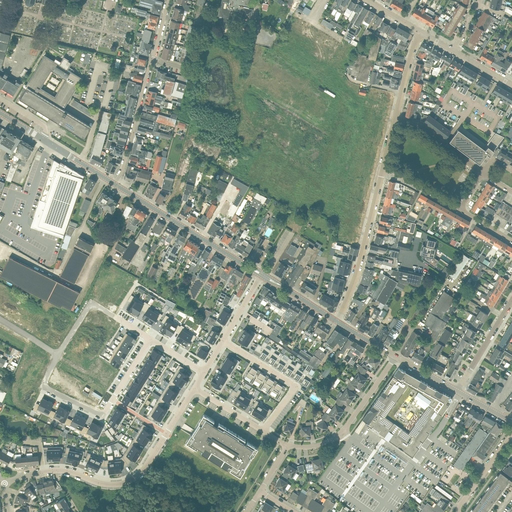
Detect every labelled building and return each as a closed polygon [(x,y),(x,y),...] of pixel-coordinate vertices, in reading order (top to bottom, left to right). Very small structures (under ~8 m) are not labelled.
[(139,0),(139,4),(151,7),(150,11),(155,12),(159,13),(160,13),(162,5),(163,1),(158,0),(139,0)] [(186,0),(176,0),(176,2),(183,4),(182,7),(189,8),(189,6),(186,5),(186,0)] [(221,0),(218,16),(228,18),(230,10),(243,12),(243,16),(250,17),(251,10),(248,10),(250,2),(252,3),(252,0),(221,0)] [(335,0),(335,1),(337,2),(334,8),(337,10),(342,0),(335,0)] [(342,0),(338,7),(343,10),(349,0),(342,0)] [(399,0),(392,0),(390,5),(395,8),(399,0)] [(403,0),(399,0),(395,8),(400,11),(404,4),(401,3),(403,0)] [(351,1),(349,5),(345,11),(350,14),(356,4),(356,3),(354,1),(353,2),(351,1)] [(452,12),(450,17),(458,22),(466,8),(458,2),(455,7),(453,6),(450,11),(452,12)] [(363,7),(358,4),(354,11),(356,12),(350,21),(353,23),(363,7)] [(418,9),(416,8),(412,15),(417,18),(421,11),(424,6),(421,4),(418,9)] [(421,11),(417,18),(422,20),(428,9),(424,6),(421,11)] [(147,10),(133,7),(131,11),(145,15),(146,14),(147,14),(146,19),(147,19),(149,20),(157,22),(158,21),(158,20),(157,19),(158,16),(150,14),(150,13),(146,12),(147,10)] [(189,8),(182,7),(181,9),(174,7),(173,13),(183,15),(184,11),(188,12),(189,8)] [(308,16),(311,11),(305,7),(302,12),(308,16)] [(355,24),(354,26),(357,29),(361,22),(365,16),(366,14),(368,10),(363,7),(361,11),(360,13),(357,19),(354,24),(355,24)] [(431,10),(428,9),(422,20),(427,24),(432,17),(429,15),(431,10)] [(440,9),(438,12),(434,19),(432,17),(427,24),(432,27),(442,10),(440,9)] [(375,14),(370,11),(366,18),(364,22),(368,25),(375,14)] [(497,19),(484,11),(481,16),(491,22),(493,19),(496,21),(497,19)] [(183,15),(173,13),(171,18),(178,20),(177,22),(180,23),(184,24),(185,21),(181,20),(183,15)] [(382,18),(377,15),(374,22),(375,23),(372,28),(375,30),(382,18)] [(491,22),(481,16),(478,21),(491,29),(492,27),(489,25),(491,22)] [(444,26),(441,31),(450,36),(458,22),(450,17),(447,21),(445,20),(442,25),(444,26)] [(322,21),(320,23),(327,27),(328,25),(329,23),(323,19),(322,21)] [(156,25),(157,22),(149,20),(148,25),(146,25),(143,33),(137,31),(135,36),(142,38),(142,39),(148,41),(151,30),(147,29),(148,27),(155,29),(155,28),(156,28),(156,26),(156,25)] [(348,32),(353,23),(350,21),(346,28),(348,29),(343,36),(345,38),(348,32)] [(491,29),(478,21),(475,25),(485,31),(487,28),(490,30),(491,29)] [(388,25),(383,22),(378,29),(381,31),(378,36),(381,38),(388,25)] [(485,31),(475,25),(473,27),(475,28),(473,31),(482,35),(484,31),(485,32),(485,31)] [(385,40),(381,38),(380,43),(387,45),(390,39),(396,29),(390,26),(386,33),(388,35),(385,40)] [(402,30),(398,27),(396,29),(390,39),(393,41),(396,36),(398,37),(402,30)] [(369,30),(369,31),(367,34),(368,34),(367,35),(368,36),(369,35),(373,37),(368,57),(366,57),(366,55),(356,53),(353,65),(350,64),(348,72),(351,73),(350,74),(357,76),(356,80),(367,82),(373,60),(376,61),(376,60),(375,60),(378,51),(380,43),(381,38),(378,36),(374,34),(375,34),(369,30)] [(409,34),(402,30),(398,37),(401,39),(397,47),(404,50),(408,43),(405,41),(409,34)] [(482,35),(473,31),(472,33),(470,32),(469,34),(479,40),(482,35)] [(10,35),(0,32),(0,86),(14,95),(21,84),(16,81),(15,83),(8,79),(10,76),(5,73),(5,71),(1,70),(10,35)] [(351,41),(354,35),(348,32),(345,38),(351,41)] [(479,40),(469,34),(468,37),(470,37),(468,40),(476,45),(479,40)] [(148,41),(142,39),(140,46),(150,49),(151,45),(147,44),(148,43),(148,41)] [(398,44),(393,41),(390,39),(387,45),(386,47),(385,51),(383,58),(384,59),(385,53),(390,56),(398,44)] [(476,45),(468,40),(466,43),(465,42),(464,44),(473,50),(476,45)] [(175,44),(165,41),(164,47),(176,50),(177,45),(175,44)] [(428,44),(423,42),(419,49),(421,50),(418,56),(420,57),(428,44)] [(432,47),(428,44),(420,57),(423,58),(426,53),(428,54),(432,47)] [(150,49),(140,46),(138,54),(141,55),(141,53),(148,55),(150,49)] [(491,49),(486,46),(479,57),(485,60),(488,54),(491,49)] [(176,50),(164,47),(162,52),(171,54),(174,55),(176,50)] [(438,50),(433,48),(429,56),(431,57),(428,62),(430,63),(438,50)] [(442,53),(438,50),(430,63),(432,64),(435,59),(438,61),(442,53)] [(504,52),(499,50),(491,64),(495,67),(504,52)] [(488,54),(485,60),(490,63),(496,52),(494,51),(491,55),(488,54)] [(495,67),(500,69),(504,63),(501,61),(506,53),(504,51),(504,52),(495,67)] [(88,64),(91,55),(85,53),(82,63),(88,64)] [(135,54),(131,53),(130,56),(134,57),(133,62),(137,63),(145,65),(145,64),(146,64),(147,62),(146,61),(146,60),(147,58),(138,56),(139,55),(135,54)] [(440,69),(448,56),(443,53),(439,60),(441,62),(438,67),(440,69)] [(393,55),(391,61),(389,61),(404,64),(403,64),(404,57),(393,55)] [(81,78),(67,70),(72,62),(64,57),(59,64),(45,56),(19,97),(20,98),(20,99),(29,105),(30,104),(38,109),(37,110),(50,118),(50,117),(56,120),(62,110),(61,109),(62,107),(63,108),(71,95),(70,95),(71,93),(72,94),(81,78)] [(452,59),(448,56),(440,69),(439,72),(441,73),(442,70),(446,64),(448,66),(452,59)] [(511,61),(506,58),(504,63),(500,69),(504,72),(508,66),(509,66),(511,61)] [(457,62),(453,59),(450,64),(449,66),(451,67),(448,73),(442,83),(444,85),(448,77),(449,77),(450,74),(457,62)] [(404,64),(389,61),(389,63),(390,63),(390,64),(394,65),(394,68),(402,70),(404,64)] [(462,64),(457,62),(450,74),(449,77),(448,77),(452,79),(454,76),(453,76),(456,70),(458,72),(462,64)] [(416,63),(414,70),(421,72),(423,64),(416,63)] [(134,67),(132,66),(126,65),(125,70),(133,72),(134,69),(144,72),(146,66),(138,64),(138,65),(135,64),(134,67)] [(468,68),(463,65),(458,72),(463,75),(468,68)] [(401,71),(386,67),(385,70),(386,71),(389,72),(389,74),(392,75),(400,77),(400,76),(401,76),(401,74),(401,73),(401,71)] [(472,71),(468,68),(463,75),(468,78),(472,71)] [(156,76),(167,79),(174,81),(174,78),(165,75),(166,72),(158,70),(156,76)] [(421,72),(414,70),(413,78),(419,79),(421,72)] [(472,71),(468,78),(473,81),(477,73),(472,71)] [(133,72),(131,72),(130,75),(130,76),(131,77),(131,75),(133,76),(132,80),(141,82),(141,81),(142,80),(142,79),(142,78),(143,76),(137,74),(137,73),(133,72)] [(390,80),(390,82),(399,84),(400,79),(384,75),(384,78),(390,80)] [(485,78),(480,75),(476,83),(481,86),(485,78)] [(490,81),(485,78),(481,86),(486,88),(490,81)] [(182,98),(186,84),(174,81),(167,79),(164,89),(162,89),(161,93),(182,98)] [(136,83),(128,80),(128,81),(128,82),(127,85),(125,92),(138,96),(141,85),(135,84),(136,83)] [(422,83),(414,81),(412,89),(420,91),(422,83)] [(502,88),(497,85),(492,92),(497,95),(502,88)] [(506,90),(502,88),(497,95),(502,98),(506,90)] [(157,93),(148,90),(146,96),(161,100),(162,97),(156,95),(157,93)] [(423,92),(421,92),(420,92),(412,90),(411,94),(410,95),(410,97),(410,98),(421,101),(423,92)] [(511,93),(506,90),(502,98),(507,101),(511,93)] [(138,96),(125,92),(125,95),(126,95),(125,99),(128,100),(127,105),(135,107),(138,96)] [(168,102),(161,100),(146,96),(145,102),(153,105),(154,102),(165,105),(165,107),(167,107),(168,102)] [(409,102),(407,109),(421,112),(421,110),(415,108),(413,107),(414,103),(409,102)] [(160,108),(144,104),(143,110),(151,112),(152,110),(159,111),(160,108)] [(135,107),(127,105),(125,110),(123,110),(122,113),(119,113),(119,115),(118,117),(126,119),(127,115),(132,117),(135,107)] [(421,112),(407,109),(405,116),(411,117),(412,114),(414,114),(414,113),(420,115),(421,112)] [(62,110),(56,120),(60,123),(60,124),(84,139),(91,128),(62,110)] [(112,113),(103,111),(97,134),(92,152),(94,153),(90,161),(95,163),(98,156),(99,157),(101,152),(101,150),(109,124),(111,117),(112,113)] [(142,111),(141,116),(156,120),(155,121),(160,122),(174,126),(176,119),(170,117),(157,114),(157,115),(142,111)] [(474,114),(472,118),(481,123),(483,118),(474,114)] [(433,118),(428,115),(423,122),(428,125),(433,118)] [(141,117),(139,123),(144,124),(147,125),(148,122),(154,124),(155,122),(156,122),(156,121),(145,118),(141,117)] [(131,121),(118,118),(117,122),(122,123),(122,125),(129,127),(131,121)] [(437,122),(433,118),(428,125),(432,129),(437,122)] [(184,130),(186,124),(179,121),(177,127),(184,130)] [(437,122),(432,129),(436,132),(441,125),(437,122)] [(129,128),(116,125),(116,127),(121,129),(120,132),(127,134),(129,128)] [(441,125),(436,132),(441,135),(446,128),(441,125)] [(138,126),(137,132),(141,133),(145,134),(146,131),(151,133),(152,130),(143,127),(138,126)] [(446,128),(441,135),(445,138),(450,132),(446,128)] [(13,134),(4,129),(0,135),(0,145),(4,148),(9,151),(8,153),(6,152),(4,156),(8,159),(20,139),(13,134)] [(127,135),(115,131),(114,133),(114,134),(117,135),(116,138),(126,141),(127,135)] [(487,153),(457,131),(449,141),(479,164),(484,157),(487,159),(504,137),(495,133),(486,146),(487,147),(485,150),(488,152),(487,153)] [(147,139),(136,135),(134,141),(143,144),(142,143),(142,140),(147,141),(147,139)] [(113,138),(112,140),(112,141),(117,142),(116,145),(124,147),(125,142),(113,138)] [(34,147),(20,139),(13,160),(19,162),(25,165),(34,147)] [(143,144),(134,141),(132,147),(144,150),(145,148),(142,147),(143,144)] [(123,148),(111,145),(110,149),(112,149),(111,152),(113,152),(121,155),(121,154),(122,154),(122,152),(122,151),(123,148)] [(498,148),(493,154),(503,160),(507,153),(504,152),(506,148),(503,146),(501,150),(498,148)] [(151,152),(144,150),(132,147),(130,154),(151,160),(153,154),(151,152)] [(98,156),(95,163),(100,166),(105,158),(104,157),(105,154),(106,152),(101,150),(101,152),(99,157),(98,156)] [(511,151),(511,153),(508,151),(503,160),(509,164),(511,158),(511,151)] [(113,157),(109,155),(107,160),(109,161),(105,170),(110,172),(114,163),(110,162),(113,157)] [(145,159),(131,155),(130,158),(129,158),(129,160),(129,161),(137,163),(137,164),(140,165),(141,161),(144,162),(145,159)] [(157,155),(152,172),(157,173),(162,156),(157,155)] [(121,159),(117,158),(115,164),(114,163),(110,172),(113,173),(114,173),(117,165),(119,166),(121,159)] [(34,218),(32,223),(60,233),(59,236),(62,237),(63,238),(63,237),(84,175),(86,176),(76,171),(73,169),(72,169),(71,168),(70,167),(68,166),(67,165),(67,166),(65,164),(64,163),(64,164),(63,163),(63,162),(63,163),(61,162),(61,161),(59,165),(53,163),(40,200),(38,204),(39,204),(37,209),(36,212),(34,218)] [(132,166),(127,165),(123,179),(134,182),(137,171),(131,169),(132,166)] [(135,180),(148,183),(151,172),(148,171),(142,169),(141,172),(138,171),(135,180)] [(191,195),(197,172),(190,170),(184,193),(189,195),(191,195)] [(166,172),(164,179),(161,189),(170,192),(171,187),(173,181),(175,175),(166,172)] [(96,182),(89,178),(87,182),(85,183),(84,185),(85,186),(84,187),(88,189),(85,193),(88,195),(96,182)] [(233,178),(230,183),(240,189),(232,203),(237,206),(248,186),(233,178)] [(224,182),(219,180),(215,188),(219,190),(220,191),(224,182)] [(152,181),(144,194),(152,199),(158,188),(155,187),(157,184),(152,181)] [(395,182),(389,181),(387,189),(399,191),(400,189),(396,188),(395,189),(393,189),(395,182)] [(496,187),(487,182),(484,188),(490,191),(494,193),(495,191),(494,190),(496,187)] [(481,193),(490,198),(492,195),(489,193),(490,191),(484,188),(481,193)] [(399,191),(387,189),(385,197),(391,198),(393,191),(395,192),(394,193),(398,194),(399,191)] [(213,199),(219,202),(224,193),(220,191),(219,190),(213,199)] [(107,194),(103,192),(96,203),(99,205),(96,211),(98,212),(100,213),(101,214),(102,211),(102,208),(101,208),(102,206),(108,196),(106,195),(107,194)] [(160,193),(158,196),(155,200),(158,202),(158,203),(159,203),(160,203),(161,204),(165,197),(166,197),(168,195),(164,193),(163,195),(160,193)] [(490,198),(481,193),(478,198),(484,202),(487,204),(488,201),(490,199),(490,198)] [(420,194),(418,199),(416,201),(423,205),(427,198),(420,194)] [(188,212),(191,206),(193,207),(194,205),(193,204),(193,203),(195,199),(195,197),(191,195),(189,195),(187,200),(186,203),(183,209),(182,208),(178,215),(186,220),(190,213),(188,212)] [(109,196),(108,196),(102,206),(108,209),(105,214),(111,218),(114,213),(112,212),(115,208),(114,208),(117,202),(113,199),(113,198),(109,196)] [(391,198),(385,197),(384,204),(395,207),(396,205),(392,204),(391,205),(389,204),(391,198)] [(434,202),(427,198),(423,205),(425,203),(432,207),(434,202)] [(484,202),(478,198),(474,204),(484,210),(484,209),(480,207),(484,202)] [(81,209),(86,211),(91,201),(85,199),(81,209)] [(249,224),(257,210),(259,211),(263,202),(259,200),(258,201),(253,199),(242,220),(249,224)] [(214,204),(212,203),(210,205),(208,204),(203,214),(206,215),(210,217),(218,204),(215,202),(214,204)] [(442,206),(434,202),(432,207),(439,211),(442,206)] [(395,207),(384,204),(382,213),(387,214),(393,215),(394,212),(388,211),(389,207),(391,208),(391,209),(394,210),(395,207)] [(484,210),(474,204),(471,209),(477,213),(479,210),(480,211),(480,213),(482,214),(481,215),(484,217),(486,214),(483,212),(484,210)] [(127,216),(132,208),(127,205),(121,217),(123,218),(122,219),(123,221),(124,222),(127,216)] [(147,213),(137,207),(133,205),(132,208),(127,216),(130,218),(126,226),(134,231),(138,226),(136,225),(140,219),(142,220),(147,213)] [(442,206),(439,211),(446,215),(449,210),(442,206)] [(487,206),(485,210),(493,215),(495,211),(487,206)] [(192,211),(190,213),(186,220),(193,224),(197,217),(199,213),(194,210),(193,211),(192,211)] [(449,210),(446,215),(453,219),(456,214),(449,210)] [(232,219),(238,224),(242,219),(236,214),(232,219)] [(456,214),(453,219),(454,219),(458,222),(457,223),(459,225),(460,223),(463,218),(456,214)] [(156,218),(150,215),(134,241),(130,239),(128,242),(130,243),(122,257),(130,262),(146,235),(146,234),(156,218)] [(194,224),(199,227),(205,216),(202,215),(201,218),(199,217),(194,224)] [(210,217),(206,215),(205,216),(199,227),(203,229),(210,217)] [(383,224),(388,226),(390,226),(391,222),(387,221),(388,218),(381,216),(379,222),(383,223),(383,224)] [(470,222),(463,218),(460,223),(465,225),(462,230),(464,232),(470,222)] [(215,219),(207,232),(215,236),(220,238),(227,227),(224,226),(223,228),(220,227),(222,223),(215,219)] [(454,219),(453,219),(452,221),(450,224),(446,231),(448,232),(452,225),(451,224),(454,219)] [(60,269),(74,226),(78,228),(79,224),(69,221),(54,267),(60,269)] [(165,225),(158,221),(153,229),(152,230),(160,234),(165,225)] [(230,225),(228,228),(235,232),(239,225),(234,223),(232,227),(230,225)] [(385,227),(378,225),(377,232),(388,234),(388,231),(384,230),(385,227)] [(481,228),(476,225),(472,231),(477,235),(481,228)] [(161,237),(165,239),(168,235),(171,228),(167,226),(161,237)] [(177,231),(171,228),(168,235),(173,238),(177,231)] [(486,232),(481,228),(477,235),(479,236),(478,238),(481,240),(483,238),(486,232)] [(241,237),(234,249),(242,253),(248,242),(244,240),(244,239),(244,238),(248,232),(245,230),(243,233),(240,237),(241,237)] [(233,248),(243,233),(239,231),(234,240),(233,239),(229,245),(233,248)] [(399,238),(397,247),(408,250),(412,234),(401,231),(399,238)] [(492,235),(486,232),(483,238),(488,241),(492,235)] [(163,257),(161,261),(165,263),(166,260),(167,261),(173,263),(180,249),(182,244),(186,237),(183,235),(179,233),(174,240),(176,241),(170,251),(169,254),(165,252),(163,257)] [(232,238),(225,233),(221,240),(227,244),(232,238)] [(383,239),(387,240),(391,241),(392,237),(388,236),(388,237),(380,235),(380,236),(376,235),(374,242),(381,244),(383,239)] [(497,238),(492,235),(488,241),(486,244),(491,247),(493,244),(497,238)] [(79,237),(74,247),(60,275),(75,283),(94,245),(79,237)] [(305,243),(295,237),(286,252),(296,258),(305,243)] [(437,240),(426,237),(425,244),(422,244),(421,250),(422,250),(421,255),(423,255),(422,259),(434,267),(439,260),(434,257),(437,247),(435,247),(437,240)] [(502,241),(497,238),(493,244),(498,247),(502,241)] [(188,239),(177,261),(182,263),(185,257),(194,242),(188,239)] [(258,240),(248,257),(255,262),(262,250),(259,248),(262,243),(258,240)] [(307,240),(305,243),(296,258),(299,260),(285,282),(292,286),(293,286),(294,286),(295,284),(294,283),(298,277),(305,281),(305,280),(307,276),(310,270),(316,256),(321,246),(315,244),(314,244),(307,240)] [(337,242),(333,241),(331,247),(342,251),(343,247),(343,246),(336,244),(337,242)] [(508,244),(502,241),(498,247),(497,250),(502,253),(504,251),(508,244)] [(194,242),(185,257),(188,258),(187,262),(189,263),(190,261),(198,247),(199,245),(194,242)] [(127,248),(118,243),(114,248),(123,254),(127,248)] [(253,245),(248,243),(242,253),(246,256),(253,245)] [(203,250),(198,247),(190,261),(191,262),(193,259),(194,260),(196,256),(199,257),(203,250)] [(210,252),(205,249),(202,253),(197,263),(194,266),(191,271),(191,272),(192,271),(194,273),(204,258),(206,259),(210,252)] [(356,254),(342,251),(341,254),(348,255),(347,258),(355,260),(356,254)] [(456,279),(469,257),(462,253),(449,275),(456,279)] [(219,258),(214,255),(209,262),(211,263),(208,269),(203,266),(186,294),(194,299),(211,271),(219,258)] [(392,266),(392,263),(375,259),(375,257),(368,255),(367,255),(367,256),(366,257),(367,258),(366,260),(392,266)] [(343,258),(337,256),(336,260),(340,261),(339,266),(349,268),(350,263),(342,261),(343,258)] [(0,275),(0,276),(18,286),(61,307),(62,305),(71,309),(80,292),(9,257),(0,275)] [(219,258),(211,271),(213,273),(217,267),(219,268),(223,261),(219,258)] [(392,266),(366,260),(366,262),(365,262),(365,263),(365,264),(365,265),(373,267),(373,265),(391,269),(392,266)] [(285,263),(284,264),(281,262),(274,273),(278,275),(278,276),(280,277),(280,276),(281,277),(285,270),(288,271),(291,266),(285,263)] [(475,267),(481,271),(484,265),(479,262),(475,267)] [(234,268),(229,265),(229,266),(226,265),(224,269),(226,270),(222,277),(224,279),(226,276),(228,272),(230,274),(234,268)] [(158,269),(152,266),(148,274),(153,277),(158,269)] [(337,271),(333,270),(332,273),(339,275),(339,272),(347,274),(349,268),(339,266),(337,271)] [(373,269),(365,267),(363,271),(363,273),(363,274),(362,274),(370,277),(373,269)] [(239,271),(235,268),(231,274),(233,275),(231,279),(230,279),(227,283),(230,285),(239,271)] [(397,271),(393,270),(389,277),(397,282),(406,284),(419,286),(422,274),(398,268),(397,271)] [(481,271),(475,268),(472,273),(474,274),(478,276),(481,271)] [(243,273),(239,271),(230,285),(231,285),(229,287),(232,289),(236,282),(235,282),(237,278),(239,280),(243,273)] [(339,275),(332,273),(332,276),(334,277),(333,282),(338,284),(339,284),(343,285),(344,279),(338,278),(339,275)] [(389,277),(380,273),(379,276),(377,280),(379,280),(374,288),(374,287),(373,288),(371,291),(369,295),(370,295),(370,296),(380,302),(378,306),(377,306),(376,308),(375,308),(380,311),(382,309),(384,304),(394,288),(397,282),(389,277)] [(246,284),(250,277),(245,274),(241,281),(243,283),(239,289),(236,295),(233,293),(227,304),(234,308),(235,306),(243,290),(246,284)] [(370,277),(362,274),(362,275),(362,276),(362,277),(360,282),(368,285),(370,277)] [(508,280),(499,274),(496,280),(505,285),(508,280)] [(305,280),(305,281),(300,289),(306,293),(311,283),(305,280)] [(505,285),(496,280),(495,280),(497,280),(493,286),(502,291),(505,285)] [(332,287),(329,287),(328,290),(329,290),(332,291),(334,292),(335,289),(342,290),(343,285),(339,284),(338,284),(333,282),(332,287)] [(397,282),(394,288),(401,292),(406,284),(397,282)] [(317,287),(311,283),(306,293),(311,296),(316,289),(317,287)] [(367,287),(360,283),(358,287),(357,288),(356,289),(356,290),(364,294),(367,287)] [(502,291),(495,287),(493,286),(489,283),(488,286),(492,288),(490,291),(498,296),(502,291)] [(269,289),(264,286),(260,293),(262,294),(259,298),(257,297),(254,302),(259,304),(262,299),(269,289)] [(267,302),(274,292),(269,289),(262,299),(267,302)] [(495,301),(498,296),(490,291),(489,290),(488,293),(491,294),(489,297),(495,301)] [(422,348),(424,350),(428,352),(435,340),(437,338),(446,323),(443,320),(441,319),(446,312),(450,305),(455,298),(454,298),(457,295),(454,293),(451,296),(444,291),(433,308),(424,323),(434,330),(427,340),(423,347),(423,346),(422,348)] [(274,292),(267,302),(271,305),(278,295),(274,292)] [(221,293),(217,301),(222,303),(226,295),(221,293)] [(495,301),(481,293),(480,295),(485,299),(484,302),(487,304),(492,307),(495,301)] [(328,297),(324,294),(319,301),(321,302),(320,303),(323,305),(328,297)] [(130,302),(127,308),(132,311),(139,300),(131,295),(128,300),(130,302)] [(278,295),(271,305),(276,308),(282,297),(278,295)] [(282,297),(276,308),(280,310),(286,300),(282,297)] [(333,299),(328,297),(323,305),(326,306),(328,306),(333,299)] [(167,299),(165,303),(173,308),(175,304),(167,299)] [(332,311),(338,302),(333,299),(328,306),(327,308),(332,311)] [(139,300),(132,311),(137,314),(141,309),(143,310),(147,303),(144,301),(144,303),(139,300)] [(286,300),(280,310),(284,313),(290,302),(286,300)] [(146,312),(142,318),(143,318),(143,319),(146,321),(147,320),(147,321),(154,311),(154,310),(149,308),(150,305),(147,303),(143,310),(146,312)] [(287,319),(296,306),(291,303),(287,309),(286,309),(284,314),(286,315),(284,318),(287,319)] [(223,305),(219,314),(220,314),(228,318),(231,313),(228,312),(230,309),(223,305)] [(351,310),(346,319),(351,322),(358,310),(359,310),(361,307),(358,305),(356,308),(354,311),(351,310)] [(295,315),(296,315),(300,309),(296,306),(289,316),(287,319),(290,321),(292,317),(293,318),(295,315)] [(375,308),(370,317),(375,320),(376,318),(380,311),(375,308)] [(478,313),(476,317),(483,321),(487,314),(476,308),(474,311),(478,313)] [(154,311),(147,321),(153,324),(156,318),(159,320),(162,314),(154,310),(154,309),(154,310),(154,311)] [(307,312),(302,309),(291,328),(293,329),(296,323),(297,324),(300,318),(302,319),(307,312)] [(204,312),(200,320),(205,323),(206,321),(211,312),(208,311),(207,313),(204,312)] [(313,316),(308,313),(300,326),(299,326),(296,331),(300,333),(307,322),(308,323),(313,316)] [(217,319),(215,322),(221,325),(222,322),(225,324),(228,318),(220,314),(217,319)] [(362,314),(357,322),(360,324),(358,328),(363,332),(364,330),(367,332),(370,327),(365,324),(369,318),(362,314)] [(164,323),(160,329),(166,333),(166,332),(173,321),(168,318),(169,317),(166,315),(161,322),(164,323)] [(318,319),(314,317),(311,321),(307,327),(308,328),(306,331),(305,330),(303,334),(309,337),(309,336),(312,332),(313,330),(310,328),(312,325),(314,326),(318,319)] [(398,319),(396,317),(395,319),(394,318),(389,325),(388,324),(387,327),(389,328),(389,327),(391,328),(398,319)] [(483,321),(476,317),(474,320),(470,318),(468,321),(479,328),(483,321)] [(403,322),(398,319),(383,342),(388,345),(390,342),(394,344),(396,340),(391,337),(393,333),(395,334),(403,322)] [(173,321),(166,332),(171,336),(174,330),(177,332),(180,326),(173,321)] [(324,326),(320,323),(314,332),(318,335),(324,326)] [(379,326),(373,323),(367,333),(373,336),(379,326)] [(179,333),(176,339),(177,340),(180,342),(181,342),(188,331),(183,328),(184,327),(181,325),(180,326),(177,332),(179,333)] [(212,325),(207,333),(208,333),(209,333),(217,338),(220,333),(217,331),(219,328),(212,325)] [(382,327),(376,338),(382,342),(387,334),(389,331),(390,329),(389,328),(387,327),(384,325),(383,327),(382,327)] [(476,333),(477,332),(463,325),(461,330),(464,332),(474,338),(474,337),(476,333)] [(324,326),(318,335),(324,339),(330,330),(324,326)] [(277,329),(275,328),(271,333),(276,336),(280,331),(279,331),(281,329),(279,327),(277,329)] [(244,329),(241,335),(252,342),(257,334),(252,330),(250,333),(248,332),(244,329)] [(328,344),(329,344),(338,331),(334,329),(326,342),(328,344)] [(452,333),(445,329),(429,354),(436,358),(440,353),(452,333)] [(181,342),(186,345),(190,340),(192,341),(196,336),(188,331),(181,342)] [(336,343),(342,334),(338,331),(331,342),(329,344),(328,344),(327,345),(332,349),(333,348),(336,343)] [(413,331),(403,348),(401,353),(408,357),(420,335),(413,331)] [(471,343),(474,338),(462,331),(459,336),(471,343)] [(511,336),(506,332),(502,338),(508,342),(511,336)] [(126,333),(123,338),(133,344),(136,339),(126,333)] [(208,333),(204,341),(209,344),(211,341),(214,343),(217,338),(209,333),(208,333)] [(279,343),(281,339),(276,336),(271,333),(269,337),(279,343)] [(341,346),(348,337),(342,334),(336,343),(341,346)] [(241,335),(238,340),(243,343),(243,344),(249,348),(252,342),(241,335)] [(471,343),(459,336),(457,341),(468,347),(470,343),(471,343)] [(261,346),(258,351),(261,353),(259,356),(262,358),(264,359),(265,359),(266,357),(270,351),(270,350),(265,347),(268,343),(267,343),(270,339),(267,337),(261,346)] [(123,338),(120,342),(130,349),(133,344),(123,338)] [(353,341),(349,338),(340,351),(341,352),(343,353),(347,347),(348,347),(353,341)] [(508,342),(502,338),(499,344),(505,347),(508,342)] [(200,347),(197,353),(197,354),(199,356),(200,355),(205,358),(208,352),(206,351),(209,346),(200,341),(199,343),(201,345),(200,347)] [(353,341),(348,347),(353,350),(350,355),(353,357),(349,363),(352,365),(358,357),(361,353),(364,348),(361,346),(357,343),(353,341)] [(468,347),(457,341),(454,346),(457,348),(465,353),(465,352),(468,347)] [(120,342),(117,347),(127,353),(130,349),(120,342)] [(413,354),(411,358),(415,361),(422,348),(423,346),(420,345),(419,346),(420,347),(417,353),(414,351),(413,354)] [(117,347),(114,352),(124,358),(127,353),(117,347)] [(270,351),(266,357),(269,358),(267,361),(270,363),(273,364),(273,365),(275,362),(278,356),(278,355),(274,352),(276,349),(275,349),(272,347),(270,350),(270,351)] [(13,348),(11,354),(19,357),(21,351),(13,348)] [(323,352),(318,348),(315,352),(315,353),(312,357),(308,363),(316,368),(326,354),(323,352)] [(422,348),(415,361),(420,363),(422,359),(424,357),(421,355),(424,350),(422,348)] [(465,353),(457,348),(454,355),(461,359),(463,355),(464,356),(464,355),(465,353)] [(496,348),(493,354),(497,356),(499,358),(499,357),(502,359),(504,357),(505,355),(511,359),(511,355),(504,350),(503,352),(500,351),(496,348)] [(299,352),(297,355),(300,358),(302,359),(304,360),(308,363),(312,357),(308,354),(301,349),(299,352)] [(151,354),(150,354),(160,360),(163,356),(160,354),(161,353),(158,351),(157,352),(154,350),(151,354)] [(340,351),(338,350),(331,360),(321,374),(324,376),(335,363),(336,364),(339,360),(337,358),(341,352),(340,351)] [(114,352),(111,356),(121,362),(124,358),(114,352)] [(278,356),(275,362),(278,364),(276,366),(278,368),(281,370),(283,367),(287,362),(286,361),(287,360),(282,357),(284,355),(280,352),(278,355),(278,356)] [(450,358),(440,353),(436,358),(431,369),(441,374),(450,358)] [(150,354),(147,359),(155,364),(157,365),(160,360),(150,354)] [(493,354),(489,359),(494,362),(499,365),(501,362),(502,360),(497,356),(493,354)] [(373,355),(372,356),(371,356),(370,356),(369,357),(369,358),(369,359),(369,360),(368,362),(375,366),(380,360),(377,358),(377,357),(374,355),(374,356),(373,355)] [(461,359),(454,355),(452,359),(454,360),(454,361),(459,363),(460,361),(461,359)] [(111,356),(108,361),(118,367),(121,362),(111,356)] [(227,357),(224,362),(234,369),(235,369),(240,361),(234,358),(233,361),(231,359),(227,357)] [(287,362),(283,367),(286,369),(284,372),(287,373),(289,375),(290,375),(292,372),(295,367),(295,366),(291,363),(292,360),(291,359),(289,358),(287,360),(286,361),(287,362)] [(145,363),(145,364),(152,368),(153,368),(155,364),(147,359),(148,359),(145,363)] [(452,359),(449,364),(450,365),(444,376),(444,375),(443,376),(451,380),(453,377),(457,369),(458,368),(460,365),(459,365),(460,364),(459,363),(454,361),(454,360),(452,359)] [(221,366),(221,367),(224,370),(226,371),(225,374),(230,377),(232,374),(231,373),(234,369),(224,362),(224,363),(223,362),(221,366)] [(295,367),(292,372),(294,374),(293,377),(295,379),(298,380),(300,378),(303,372),(304,371),(299,368),(301,364),(300,363),(298,362),(295,366),(295,367)] [(142,368),(151,374),(152,374),(155,369),(153,368),(152,368),(145,364),(145,363),(144,365),(142,368)] [(355,366),(359,369),(365,373),(367,370),(357,363),(355,366)] [(303,372),(300,378),(303,379),(301,382),(304,384),(307,386),(307,385),(309,382),(311,379),(312,376),(308,374),(313,367),(308,364),(304,371),(303,372)] [(179,365),(174,374),(186,381),(189,377),(188,376),(189,376),(183,372),(185,368),(179,365)] [(251,367),(246,376),(251,379),(249,382),(253,384),(255,380),(258,375),(255,373),(257,370),(254,368),(251,367)] [(368,411),(362,419),(363,419),(367,422),(366,423),(371,427),(378,432),(384,436),(384,437),(384,436),(388,439),(388,440),(389,439),(397,445),(403,450),(412,456),(419,447),(418,447),(422,441),(429,433),(433,426),(437,421),(442,415),(442,414),(447,406),(451,399),(452,399),(451,399),(450,397),(451,397),(451,396),(450,396),(443,392),(436,388),(436,389),(427,384),(427,383),(421,380),(420,380),(411,374),(411,375),(405,371),(399,367),(394,374),(393,375),(388,382),(389,382),(383,390),(382,390),(378,396),(372,405),(367,411),(368,411)] [(139,373),(148,378),(151,374),(142,368),(141,370),(139,373)] [(479,368),(466,389),(475,395),(477,391),(478,391),(479,391),(480,389),(480,388),(479,388),(481,384),(478,382),(485,371),(479,368)] [(363,376),(365,373),(359,369),(357,372),(358,373),(354,378),(363,384),(365,381),(366,378),(363,376)] [(136,377),(146,383),(149,379),(148,378),(139,373),(139,372),(138,374),(136,377)] [(258,375),(255,380),(260,383),(257,387),(261,389),(263,386),(267,380),(264,378),(265,375),(263,374),(260,372),(258,375)] [(493,372),(489,377),(496,382),(500,377),(493,372)] [(216,373),(214,376),(215,377),(214,378),(225,385),(228,380),(229,381),(231,377),(230,377),(225,374),(223,376),(221,375),(217,373),(216,373)] [(174,374),(169,382),(174,386),(176,383),(178,384),(182,386),(183,385),(184,385),(186,382),(186,381),(174,374)] [(136,377),(133,382),(143,388),(146,383),(136,377)] [(213,377),(211,382),(211,383),(215,385),(213,387),(221,392),(225,385),(214,378),(213,377)] [(267,380),(263,386),(268,389),(266,392),(269,395),(272,391),(275,385),(272,383),(274,381),(271,379),(269,377),(268,377),(267,380)] [(507,380),(500,377),(496,382),(488,399),(493,402),(497,394),(498,391),(500,392),(507,380)] [(363,384),(354,378),(352,381),(347,378),(344,382),(347,385),(348,385),(353,389),(356,386),(359,389),(360,386),(361,387),(363,384)] [(131,386),(130,386),(138,391),(140,393),(143,388),(133,382),(131,386)] [(169,382),(163,391),(175,398),(178,394),(177,394),(178,393),(174,390),(172,389),(174,386),(169,382)] [(275,385),(272,391),(276,394),(274,398),(278,400),(284,391),(283,391),(280,389),(282,386),(280,384),(277,383),(277,382),(275,385)] [(353,389),(348,385),(347,385),(345,388),(346,389),(343,393),(352,400),(354,397),(353,397),(355,394),(351,392),(353,389)] [(128,391),(127,391),(135,396),(138,391),(130,386),(131,386),(130,386),(129,388),(128,391)] [(236,398),(234,402),(235,403),(238,406),(239,405),(246,394),(238,389),(237,392),(235,395),(238,396),(236,398)] [(93,391),(91,394),(100,399),(102,397),(93,391)] [(127,391),(125,395),(135,402),(138,397),(135,396),(127,391)] [(158,399),(163,403),(165,400),(167,401),(171,403),(172,402),(173,402),(175,398),(163,391),(160,396),(158,399)] [(511,391),(503,404),(506,406),(505,407),(509,411),(510,409),(511,406),(511,391)] [(352,400),(343,393),(340,398),(338,397),(336,401),(342,405),(344,402),(348,404),(349,402),(350,403),(352,400)] [(246,394),(239,405),(244,408),(247,405),(248,403),(251,404),(254,399),(246,394)] [(125,396),(122,400),(126,403),(125,404),(128,405),(129,405),(132,406),(135,402),(125,395),(124,396),(125,396)] [(331,397),(330,397),(328,401),(334,406),(332,409),(341,416),(343,413),(342,412),(343,410),(340,408),(342,405),(336,401),(331,397)] [(36,403),(33,410),(36,411),(37,410),(42,412),(43,410),(47,401),(42,398),(39,404),(36,403)] [(297,403),(304,408),(307,401),(302,398),(297,403)] [(158,399),(153,408),(164,415),(167,410),(163,407),(161,406),(163,403),(158,399)] [(254,409),(252,413),(257,416),(263,406),(264,405),(256,400),(252,406),(253,406),(255,407),(254,409)] [(47,401),(43,410),(48,413),(47,415),(50,417),(53,411),(50,409),(53,403),(52,403),(52,402),(49,401),(48,401),(47,401)] [(458,419),(466,405),(461,402),(460,405),(458,409),(460,410),(458,413),(456,412),(453,417),(456,419),(458,420),(458,419)] [(458,419),(461,421),(465,414),(466,415),(467,414),(470,407),(466,405),(458,419)] [(53,411),(50,417),(53,418),(58,420),(64,409),(59,406),(56,412),(53,411)] [(263,406),(257,416),(257,417),(260,419),(261,419),(262,419),(264,416),(266,414),(268,415),(272,410),(269,408),(268,409),(263,406)] [(58,420),(58,421),(64,423),(67,425),(69,419),(67,417),(70,411),(64,408),(64,409),(58,420)] [(114,412),(114,413),(122,418),(124,419),(127,414),(124,412),(124,411),(121,410),(117,408),(114,413),(114,412)] [(153,408),(147,417),(153,420),(155,417),(161,420),(161,419),(162,420),(164,416),(164,415),(153,408)] [(475,410),(471,408),(467,415),(468,416),(464,423),(466,425),(471,417),(475,410)] [(341,416),(332,409),(328,414),(325,412),(324,415),(329,420),(331,417),(336,420),(338,418),(339,419),(341,416)] [(479,412),(475,410),(471,417),(466,425),(468,426),(473,419),(475,420),(479,412)] [(484,415),(479,412),(475,420),(476,421),(471,429),(474,431),(477,427),(479,424),(484,415)] [(111,417),(119,422),(122,418),(114,413),(113,414),(111,417)] [(69,419),(67,425),(70,426),(70,425),(75,428),(80,417),(75,414),(72,420),(69,419)] [(204,414),(186,442),(196,449),(198,446),(202,449),(201,452),(225,467),(227,464),(231,467),(229,470),(240,476),(257,448),(247,441),(246,443),(244,441),(245,440),(245,439),(244,440),(241,438),(242,437),(241,437),(239,436),(239,435),(238,435),(238,436),(236,434),(235,433),(235,434),(232,432),(232,431),(232,432),(228,430),(229,429),(228,429),(226,428),(226,427),(225,427),(225,428),(223,426),(223,425),(222,426),(219,424),(219,423),(217,426),(212,423),(214,421),(204,414)] [(329,420),(324,415),(321,416),(323,421),(317,425),(317,426),(316,428),(316,429),(317,430),(318,430),(319,431),(320,430),(320,432),(321,431),(322,432),(325,430),(324,429),(327,428),(325,423),(329,420)] [(495,421),(490,418),(485,415),(481,422),(484,424),(481,428),(486,430),(488,426),(491,428),(495,421)] [(80,417),(75,428),(80,431),(79,432),(82,434),(83,433),(86,427),(83,425),(86,419),(85,419),(85,418),(82,417),(81,417),(80,417)] [(110,419),(108,422),(118,428),(121,423),(119,422),(111,417),(110,419)] [(295,423),(288,420),(286,424),(285,424),(284,425),(283,425),(283,426),(283,427),(283,428),(284,429),(284,430),(284,431),(284,432),(287,433),(288,432),(291,433),(295,423)] [(86,427),(83,433),(86,434),(91,436),(91,437),(97,425),(92,422),(89,428),(86,427)] [(313,424),(313,422),(306,422),(306,427),(301,427),(302,429),(300,429),(300,430),(299,431),(300,432),(300,433),(301,434),(302,434),(302,435),(303,435),(303,436),(306,436),(306,435),(310,435),(310,429),(313,429),(313,424)] [(503,427),(496,422),(488,433),(472,455),(482,462),(499,438),(496,436),(501,430),(502,431),(503,430),(504,428),(503,427)] [(91,436),(91,437),(97,439),(103,427),(97,424),(97,425),(91,437),(91,436)] [(143,424),(138,432),(150,439),(149,440),(150,440),(153,435),(152,434),(146,430),(148,427),(143,424)] [(469,442),(453,465),(459,469),(460,468),(461,469),(461,470),(472,455),(488,433),(479,428),(473,437),(470,442),(469,442)] [(138,432),(133,440),(138,443),(140,441),(146,444),(146,443),(147,443),(149,440),(150,439),(138,432)] [(133,440),(127,448),(139,455),(142,450),(136,446),(138,443),(133,440)] [(63,446),(53,447),(54,460),(60,460),(60,453),(63,453),(63,446)] [(53,447),(43,447),(44,453),(47,453),(47,455),(47,460),(49,460),(49,461),(53,461),(53,460),(54,460),(53,447)] [(67,447),(65,453),(68,454),(66,460),(68,461),(68,462),(72,463),(75,451),(69,450),(70,448),(67,447)] [(127,448),(122,456),(128,465),(131,460),(132,458),(135,460),(136,459),(137,460),(139,456),(138,456),(139,455),(127,448)] [(72,463),(77,464),(78,463),(80,457),(83,458),(85,451),(75,449),(75,451),(72,463)] [(8,452),(6,454),(3,461),(8,464),(9,461),(12,463),(13,459),(10,458),(13,453),(8,451),(8,452)] [(88,452),(85,458),(88,460),(85,466),(87,467),(91,469),(97,456),(88,452)] [(97,456),(91,469),(95,471),(95,470),(97,471),(100,465),(104,467),(105,460),(97,456)] [(120,458),(114,459),(115,473),(120,473),(120,472),(121,472),(121,467),(123,467),(128,465),(122,456),(120,458)] [(15,459),(13,459),(12,463),(16,462),(16,467),(22,466),(21,457),(15,458),(15,459)] [(105,460),(104,467),(108,466),(109,473),(111,473),(111,474),(115,473),(114,459),(105,460)] [(305,464),(306,469),(307,473),(313,471),(312,469),(314,469),(323,467),(322,466),(324,466),(323,462),(322,462),(321,459),(312,460),(313,463),(310,464),(310,463),(305,464)] [(511,463),(508,460),(506,464),(505,465),(504,465),(501,468),(511,476),(511,474),(511,463)] [(283,472),(287,474),(291,477),(294,472),(296,473),(297,471),(298,471),(299,472),(304,470),(303,464),(297,466),(297,467),(296,467),(292,465),(293,464),(292,464),(291,466),(288,465),(286,468),(285,468),(283,472)] [(485,511),(509,481),(509,482),(511,483),(511,481),(511,480),(500,472),(498,475),(497,475),(493,480),(494,481),(489,487),(488,486),(485,491),(485,492),(481,498),(480,497),(476,503),(477,503),(473,509),(472,509),(469,511),(485,511)] [(51,480),(47,481),(50,490),(56,489),(55,488),(61,486),(56,480),(53,481),(52,476),(50,477),(51,480)] [(44,478),(41,479),(45,493),(46,494),(51,493),(50,490),(47,481),(45,481),(44,478)] [(283,493),(286,489),(284,488),(287,483),(279,478),(277,481),(277,482),(275,486),(278,487),(276,490),(277,489),(283,493)] [(26,492),(26,493),(30,498),(35,495),(31,490),(34,488),(33,487),(30,483),(25,486),(27,488),(24,491),(26,492)] [(304,506),(314,490),(313,490),(311,489),(309,488),(305,495),(301,492),(296,500),(301,503),(301,504),(304,506)] [(313,510),(318,503),(314,500),(318,493),(314,490),(304,506),(307,508),(308,507),(313,510)] [(439,500),(436,504),(443,509),(447,504),(448,505),(451,502),(436,491),(433,495),(439,500)] [(293,492),(292,493),(289,497),(295,501),(296,499),(298,495),(293,492)] [(30,498),(26,493),(24,494),(23,497),(18,495),(16,501),(20,502),(25,504),(26,501),(29,502),(30,498)] [(56,503),(54,504),(54,505),(56,509),(59,508),(67,503),(64,498),(56,503)] [(323,511),(330,501),(326,498),(322,505),(318,503),(313,510),(315,511),(323,511)] [(330,501),(323,511),(332,511),(331,511),(335,504),(330,501)] [(258,511),(259,511),(269,511),(274,511),(276,509),(265,502),(262,506),(261,506),(258,511)] [(441,511),(443,509),(436,504),(434,507),(427,502),(425,505),(422,503),(421,505),(430,511),(441,511)] [(62,511),(70,508),(67,503),(59,508),(61,511),(62,511)]
